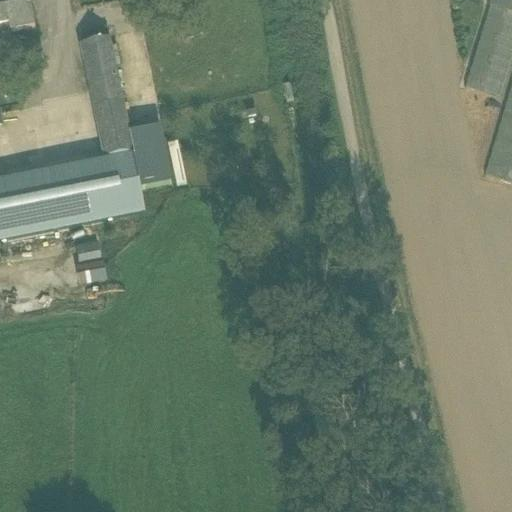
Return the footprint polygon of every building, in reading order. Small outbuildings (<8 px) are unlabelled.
[(29,0),(0,0),(0,29),(9,27),(10,34),(35,29),(29,0)] [(511,0),(492,0),(464,90),(501,101),(511,63),(511,85),(484,178),(511,186),(511,0)] [(80,36),(82,46),(110,40),(107,30),(80,36)] [(134,155),(110,40),(82,46),(106,161),(134,155)] [(0,221),(94,203),(142,194),(134,155),(106,161),(0,180),(0,221)] [(94,203),(0,221),(0,242),(98,224),(94,203)] [(80,247),(83,263),(105,258),(101,242),(80,247)] [(82,277),(109,272),(107,260),(80,265),(82,277)] [(83,286),(111,284),(111,275),(83,277),(83,286)]
